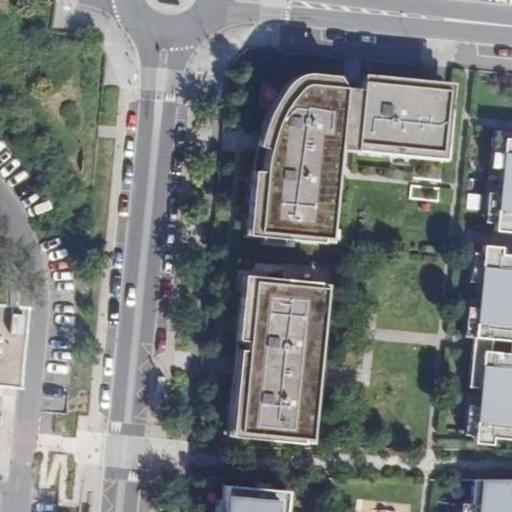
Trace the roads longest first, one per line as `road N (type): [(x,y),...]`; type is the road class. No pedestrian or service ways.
road 1 (tertiary): [(163,30),(118,511)]
road 2 (residential): [(0,198),(35,285),(17,511)]
road 3 (tertiary): [(205,14),(482,22)]
road 4 (tertiary): [(482,22),(345,0)]
